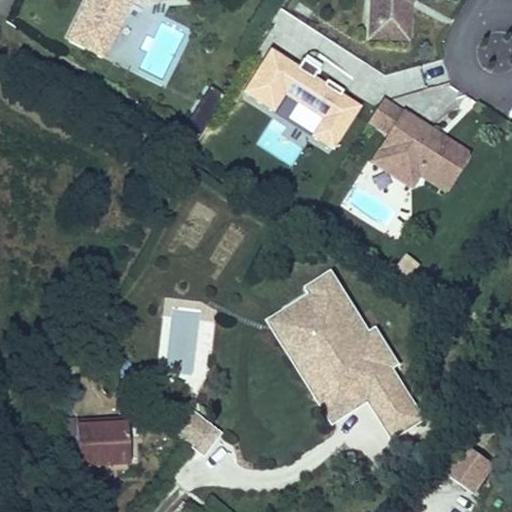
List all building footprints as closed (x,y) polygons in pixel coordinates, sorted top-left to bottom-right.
[(70,0),(65,10),(99,29),(114,0),(70,0)] [(419,0),(371,0),(369,42),(412,44),(416,5),(419,0)] [(91,43),(99,29),(65,10),(59,25),(91,43)] [(272,52),(243,97),(274,117),(284,100),(322,123),(310,140),(335,156),(364,111),(272,52)] [(422,142),(426,134),(395,115),(364,164),(404,188),(411,176),(439,194),(460,156),(436,142),(432,148),(422,142)] [(185,117),(175,133),(189,144),(200,126),(185,117)] [(436,142),(426,134),(422,142),(432,148),(436,142)] [(410,283),(420,263),(403,255),(393,275),(410,283)] [(323,370),(305,382),(324,410),(346,396),(341,387),(353,378),(359,388),(383,425),(416,403),(383,353),(388,348),(369,317),(361,321),(322,260),(301,276),(306,282),(281,296),(300,325),(296,328),(323,370)] [(259,311),(305,382),(323,370),(296,328),(300,325),(281,296),(259,311)] [(341,387),(346,396),(359,388),(353,378),(341,387)] [(119,411),(117,393),(68,401),(69,418),(119,411)] [(119,411),(69,418),(72,432),(121,425),(119,411)] [(180,413),(164,434),(186,451),(196,458),(211,439),(180,413)] [(121,425),(72,432),(73,442),(123,435),(121,425)] [(478,497),(493,464),(462,450),(447,483),(478,497)]
